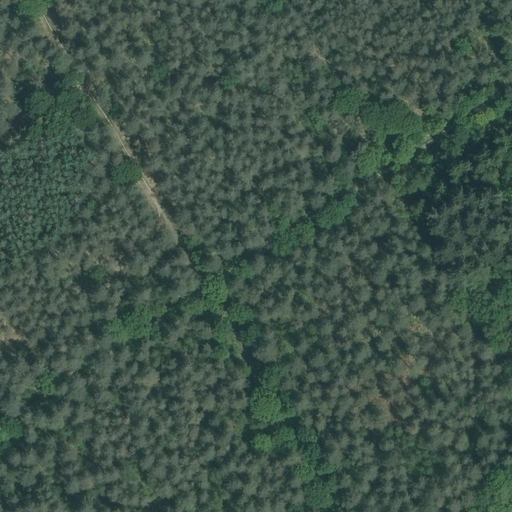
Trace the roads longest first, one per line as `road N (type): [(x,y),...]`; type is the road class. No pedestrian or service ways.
road 1 (track): [(341,511),(157,206)]
road 2 (track): [(385,170),(511,383)]
road 3 (track): [(157,206),(40,0)]
